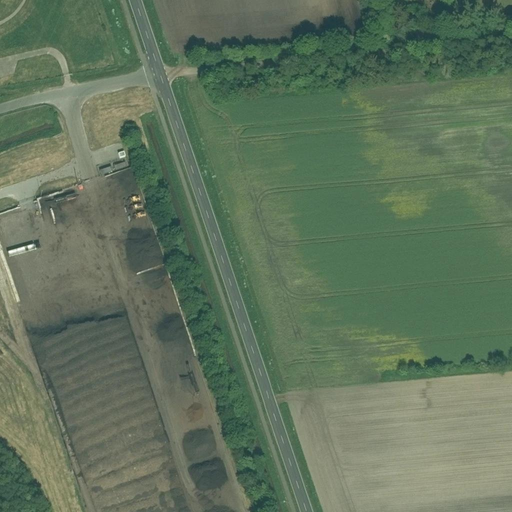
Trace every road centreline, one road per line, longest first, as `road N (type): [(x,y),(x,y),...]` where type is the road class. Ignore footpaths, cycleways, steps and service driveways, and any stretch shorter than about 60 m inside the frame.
road 1 (tertiary): [(306,511),(161,72)]
road 2 (unclassified): [(161,72),(511,38)]
road 3 (unclassified): [(0,112),(161,72)]
